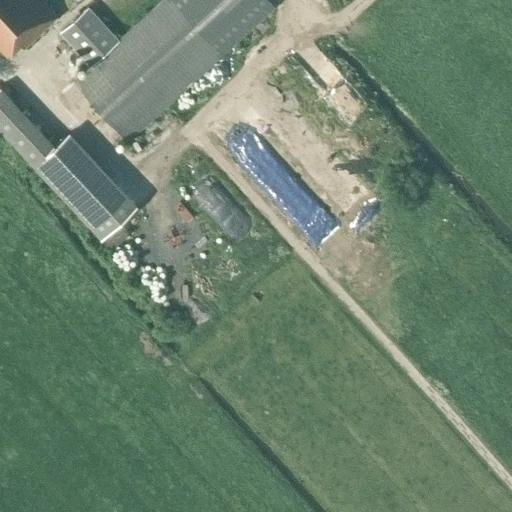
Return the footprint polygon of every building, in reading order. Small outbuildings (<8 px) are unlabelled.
[(0,0),(0,47),(8,56),(21,44),(23,47),(57,16),(41,0),(0,0)] [(275,6),(269,0),(161,0),(75,79),(128,138),(275,6)] [(82,54),(96,40),(77,20),(62,33),(82,54)] [(0,124),(102,235),(132,207),(63,133),(54,142),(0,83),(0,124)] [(362,232),(378,216),(365,204),(350,221),(362,232)]
